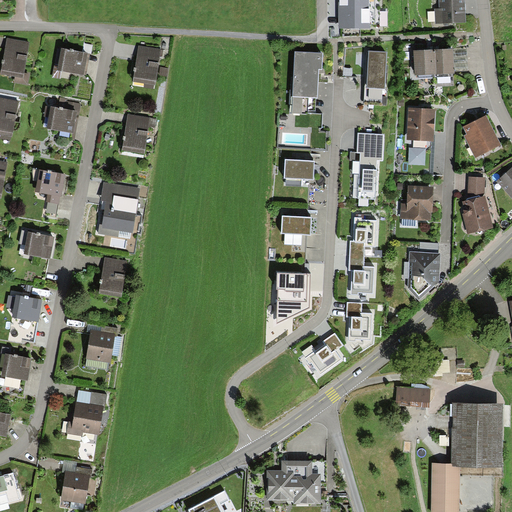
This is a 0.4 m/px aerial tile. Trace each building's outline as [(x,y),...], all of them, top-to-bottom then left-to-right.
[(370,30),(370,0),(339,0),(339,29),(370,30)] [(435,24),(466,24),(464,0),(438,0),(439,9),(435,9),(435,24)] [(29,44),(7,40),(1,76),(13,78),(13,83),(28,85),(30,76),(24,75),(29,44)] [(133,84),(155,87),(161,50),(139,47),(133,84)] [(57,73),(84,78),(88,55),(61,50),(57,73)] [(324,53),(296,52),(294,78),(293,78),(291,113),(308,114),(308,109),(315,109),(315,98),(318,99),(319,69),(323,70),(324,53)] [(388,53),(367,52),(365,104),(382,105),(382,91),(386,91),(388,53)] [(414,78),(436,77),(435,52),(413,53),(414,78)] [(453,52),(435,52),(436,77),(454,76),(453,52)] [(18,102),(0,98),(0,132),(13,135),(18,102)] [(435,107),(409,106),(408,137),(434,137),(435,107)] [(47,131),(73,136),(77,113),(46,108),(44,118),(49,119),(47,131)] [(311,128),(323,128),(324,114),(311,113),(311,128)] [(121,153),(144,156),(151,118),(127,114),(121,153)] [(501,144),(486,115),(463,127),(467,135),(463,137),(474,158),(501,144)] [(358,196),(375,197),(377,156),(383,156),(384,132),(357,131),(357,150),(360,151),(358,196)] [(314,179),(315,160),(285,159),(284,178),(314,179)] [(65,169),(40,166),(37,187),(49,189),(47,199),(58,200),(60,192),(62,192),(65,169)] [(511,167),(505,174),(496,181),(511,199),(511,167)] [(494,227),(486,196),(486,178),(469,178),(468,199),(462,201),(464,205),(465,206),(464,209),(465,214),(463,215),(468,234),(494,227)] [(102,225),(133,230),(140,186),(103,180),(100,198),(106,199),(102,225)] [(433,184),(408,183),(408,202),(402,202),(402,217),(430,217),(430,209),(433,209),(433,184)] [(362,215),(354,215),(353,239),(350,238),(350,248),(350,256),(365,257),(365,243),(375,243),(376,218),(362,217),(362,215)] [(311,217),(282,216),(282,233),(311,234),(311,217)] [(55,233),(28,228),(24,251),(51,256),(55,233)] [(439,277),(440,249),(410,248),(408,284),(419,295),(439,277)] [(105,256),(99,291),(122,294),(127,259),(105,256)] [(373,290),(375,261),(365,261),(365,257),(350,256),(349,263),(349,268),(352,268),(351,292),(358,293),(358,290),(373,290)] [(278,288),(277,322),(309,307),(310,274),(277,272),(276,288),(278,288)] [(13,314),(39,318),(42,295),(16,291),(13,314)] [(362,300),(348,299),(348,309),(348,314),(350,314),(349,338),(356,338),(356,336),(371,336),(372,310),(362,310),(362,300)] [(91,328),(85,365),(108,368),(109,361),(110,361),(115,332),(91,328)] [(342,345),(335,334),(329,338),(323,342),(325,345),(306,359),(309,363),(312,361),(320,373),(341,359),(335,350),(342,345)] [(32,355),(6,350),(2,372),(28,377),(32,355)] [(440,350),(440,372),(456,372),(456,350),(440,350)] [(397,401),(427,402),(428,388),(397,387),(397,401)] [(83,430),(99,433),(103,409),(105,409),(108,392),(90,389),(89,401),(76,399),(72,420),(68,420),(66,432),(83,434),(83,430)] [(498,406),(455,406),(455,464),(498,464),(498,406)] [(11,415),(0,413),(0,435),(7,437),(11,415)] [(267,468),(267,498),(294,498),(294,502),(321,502),(321,470),(313,470),(313,457),(282,457),(282,468),(267,468)] [(456,511),(457,467),(433,466),(432,511),(456,511)] [(65,469),(61,499),(86,502),(90,472),(65,469)] [(0,503),(20,498),(12,471),(0,474),(0,503)] [(236,511),(225,489),(190,507),(192,511),(236,511)]
